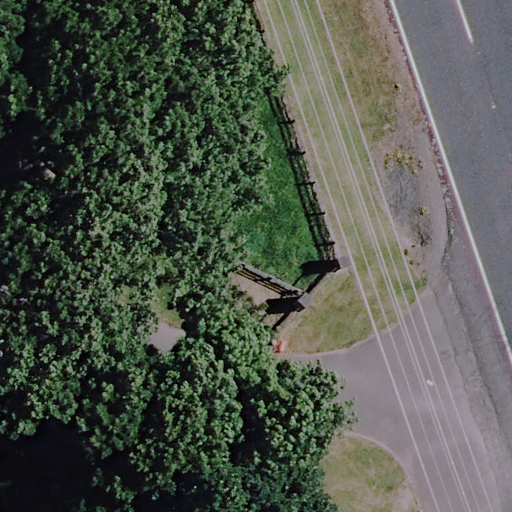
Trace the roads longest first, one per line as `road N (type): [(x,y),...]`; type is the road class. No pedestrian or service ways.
road 1 (unknown): [(511,377),(316,394),(114,337),(0,277)]
road 2 (primary): [(466,0),(511,139)]
